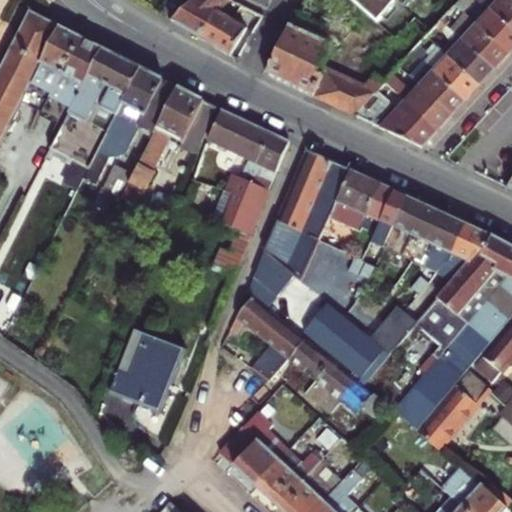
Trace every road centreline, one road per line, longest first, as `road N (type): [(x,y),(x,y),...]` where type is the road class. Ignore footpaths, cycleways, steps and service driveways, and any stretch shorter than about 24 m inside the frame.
road 1 (tertiary): [(419,171),(189,60),(89,0)]
road 2 (residential): [(419,171),(511,73)]
